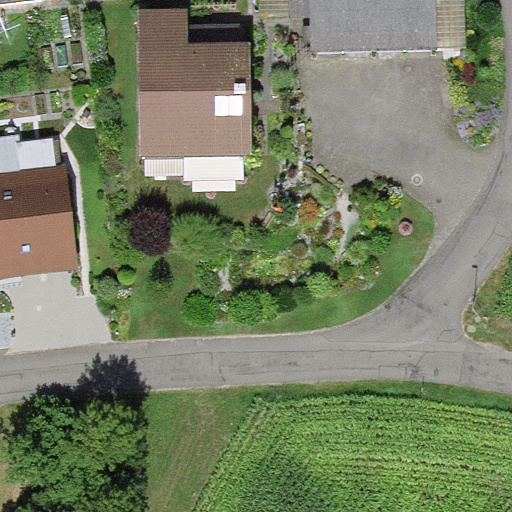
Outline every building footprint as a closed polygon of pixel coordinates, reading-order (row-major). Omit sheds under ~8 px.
[(0,0),(0,9),(45,4),(44,0),(0,0)] [(288,12),(288,0),(259,0),(260,13),(288,12)] [(312,19),(313,54),(457,54),(457,0),(288,0),(288,12),(288,19),(312,19)] [(141,12),(143,158),(253,157),(252,108),(251,48),(189,49),(189,11),(141,12)] [(0,175),(56,169),(54,141),(22,143),(22,137),(0,139),(0,175)] [(0,175),(0,283),(25,280),(79,273),(66,167),(56,169),(0,175)]
